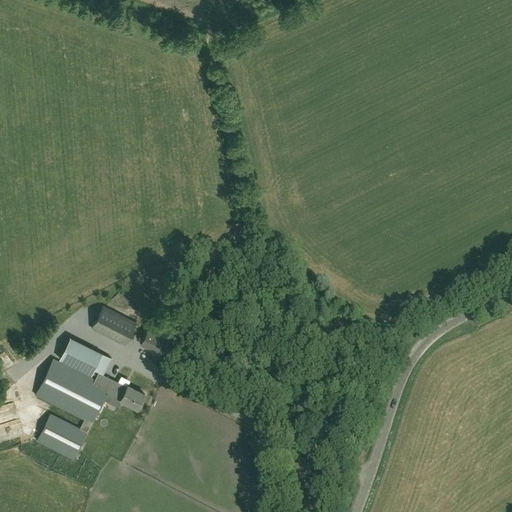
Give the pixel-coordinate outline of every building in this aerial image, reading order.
[(125,345),(136,322),(102,304),(91,328),(125,345)] [(155,331),(160,321),(150,316),(145,326),(155,331)] [(160,354),(167,340),(148,330),(141,344),(160,354)] [(91,375),(94,369),(103,374),(111,358),(102,353),(102,352),(70,336),(58,359),(91,375)] [(53,358),(35,394),(84,420),(80,428),(50,413),(36,440),(72,458),(103,399),(110,403),(116,391),(123,394),(120,399),(121,400),(137,408),(144,394),(127,385),(127,387),(117,382),(98,372),(95,379),(53,358)] [(129,385),(131,379),(122,376),(120,382),(129,385)]
